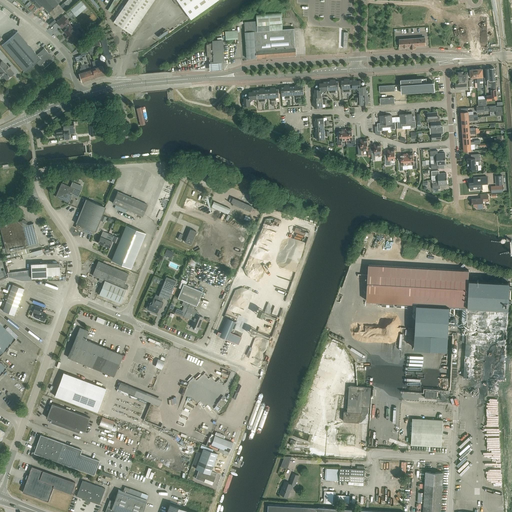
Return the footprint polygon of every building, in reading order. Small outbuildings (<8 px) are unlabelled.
[(37,0),(50,14),(51,14),(55,19),(64,11),(54,0),(37,0)] [(128,0),(113,22),(131,34),(153,0),(128,0)] [(176,0),(190,19),(216,0),(176,0)] [(86,8),(81,1),(70,10),(76,17),(86,8)] [(283,29),(282,13),(256,15),(257,21),(244,22),(245,32),(247,59),(296,55),(295,47),(294,28),(283,29)] [(68,22),(66,19),(59,25),(62,28),(65,25),(68,28),(64,31),(72,41),(76,37),(77,39),(82,35),(77,30),(75,32),(70,26),(67,23),(68,22)] [(239,31),(226,31),(227,40),(239,40),(239,31)] [(37,54),(17,32),(1,45),(25,72),(36,62),(42,70),(54,60),(44,48),(37,54)] [(220,41),(220,38),(215,38),(215,41),(212,42),(212,43),(208,43),(208,44),(206,44),(207,57),(209,57),(209,61),(214,61),(223,60),(222,41),(220,41)] [(425,45),(424,38),(400,39),(400,47),(410,46),(410,48),(415,48),(415,46),(425,45)] [(94,77),(99,76),(94,61),(93,58),(96,57),(93,49),(100,46),(99,41),(92,43),(88,46),(88,47),(86,48),(87,52),(91,51),(94,61),(91,62),(94,68),(91,69),(94,77)] [(84,64),(81,55),(75,57),(77,62),(80,61),(82,65),(80,66),(81,68),(79,69),(81,73),(79,74),(81,82),(89,79),(84,64)] [(94,61),(99,76),(104,74),(102,66),(99,67),(97,60),(94,61)] [(6,66),(2,61),(0,62),(0,73),(6,80),(8,79),(9,79),(12,77),(12,75),(14,74),(7,66),(6,66)] [(84,64),(89,79),(94,77),(91,69),(89,70),(87,63),(84,64)] [(221,64),(209,65),(209,69),(209,73),(222,72),(222,68),(221,64)] [(463,73),(463,72),(457,72),(457,83),(455,83),(455,90),(467,89),(466,81),(468,80),(467,72),(463,73)] [(427,83),(426,78),(400,80),(401,93),(434,90),(434,82),(430,82),(427,83)] [(349,80),(349,79),(344,79),(344,80),(341,81),(342,89),(345,89),(345,90),(345,93),(350,93),(349,90),(349,89),(353,88),(357,88),(359,90),(359,94),(359,98),(358,98),(358,97),(355,97),(355,102),(359,102),(359,101),(360,105),(368,104),(368,101),(369,101),(369,96),(368,96),(367,89),(366,90),(366,86),(362,86),(361,87),(360,86),(360,85),(360,81),(356,81),(356,80),(349,80)] [(335,81),(335,80),(330,80),(330,81),(323,82),(323,83),(319,83),(320,88),(321,88),(319,90),(318,89),(314,89),(315,93),(313,93),(314,100),(312,100),(313,105),(314,105),(314,108),(323,107),(323,104),(324,104),(327,104),(327,99),(323,100),(322,100),(322,96),(321,93),(324,90),(328,90),(331,90),(331,91),(331,94),(336,94),(335,91),(335,90),(339,89),(338,81),(335,81)] [(253,92),(250,92),(249,92),(249,93),(246,94),(245,94),(245,95),(245,98),(244,98),(244,99),(244,102),(243,102),(243,107),(249,107),(249,106),(251,105),(251,101),(253,99),(257,98),(257,99),(261,99),(261,100),(260,100),(261,103),(265,103),(265,99),(264,99),(264,98),(268,98),(271,98),(272,99),(271,99),(271,102),(276,102),(276,99),(275,99),(275,98),(279,97),(278,89),(275,89),(275,88),(270,88),(270,89),(264,90),(264,88),(259,89),(259,90),(252,91),(253,92)] [(142,106),(136,107),(140,126),(146,125),(142,106)] [(427,122),(428,122),(431,122),(440,121),(440,118),(437,118),(437,112),(427,113),(428,118),(426,119),(427,122)] [(406,126),(405,114),(400,115),(400,122),(397,122),(397,129),(403,128),(402,126),(406,126)] [(411,114),(405,114),(406,126),(407,126),(407,129),(410,129),(410,128),(415,127),(415,121),(412,121),(411,114)] [(391,115),(385,116),(386,127),(390,127),(390,129),(395,129),(395,122),(392,122),(391,115)] [(386,127),(385,116),(380,116),(380,123),(377,123),(377,131),(383,131),(382,128),(386,127)] [(430,131),(443,130),(443,127),(440,127),(440,121),(431,122),(428,122),(428,125),(431,124),(431,127),(430,127),(430,131)] [(351,129),(345,130),(346,140),(351,140),(351,144),(355,144),(355,137),(352,137),(351,129)] [(346,140),(345,130),(339,130),(340,138),(337,138),(337,145),(342,145),(341,141),(346,140)] [(443,133),(443,130),(430,131),(430,134),(431,134),(432,140),(441,139),(441,133),(443,133)] [(368,150),(367,140),(360,140),(361,147),(358,148),(358,155),(362,155),(361,151),(368,150)] [(381,155),(381,145),(374,145),(374,152),(371,153),(372,160),(375,160),(375,156),(381,155)] [(395,160),(394,150),(388,150),(388,158),(385,158),(385,165),(391,165),(391,161),(395,160)] [(433,160),(445,159),(445,153),(438,153),(437,150),(430,151),(430,156),(433,156),(433,160)] [(408,165),(407,154),(401,155),(401,162),(398,162),(399,171),(403,170),(403,165),(408,165)] [(413,154),(407,154),(408,165),(412,164),(413,169),(417,168),(416,161),(413,161),(413,154)] [(480,161),(479,154),(471,154),(471,158),(467,159),(468,170),(472,170),(472,171),(478,171),(478,170),(478,165),(476,165),(475,161),(480,161)] [(445,159),(433,160),(434,164),(431,164),(431,169),(439,168),(438,165),(446,165),(445,159)] [(435,180),(447,179),(446,173),(439,173),(439,170),(431,171),(432,176),(435,176),(435,180)] [(487,183),(487,177),(474,178),(475,183),(470,183),(470,190),(482,189),(482,184),(487,183)] [(436,184),(432,184),(432,189),(440,188),(440,185),(447,185),(447,179),(435,180),(432,180),(432,183),(435,182),(436,184)] [(70,187),(61,183),(56,197),(65,201),(67,196),(70,197),(74,188),(70,187)] [(147,205),(117,192),(112,203),(142,216),(147,205)] [(488,200),(488,195),(480,195),(481,199),(472,199),(472,203),(473,203),(474,206),(477,206),(477,209),(483,208),(483,201),(488,200)] [(252,207),(232,198),(230,203),(231,203),(230,204),(232,204),(250,212),(252,207)] [(105,207),(86,200),(76,223),(77,224),(75,228),(93,235),(94,231),(95,231),(105,207)] [(230,209),(213,202),(211,207),(228,214),(230,209)] [(21,221),(10,224),(10,222),(4,224),(5,225),(0,226),(0,229),(5,246),(2,247),(3,253),(6,252),(6,254),(39,245),(33,224),(28,225),(21,221)] [(108,234),(103,245),(109,247),(112,241),(118,244),(111,260),(131,268),(145,233),(126,225),(120,239),(108,234)] [(196,231),(190,229),(184,242),(190,244),(196,231)] [(103,245),(108,234),(103,231),(100,237),(98,243),(103,245)] [(426,249),(422,259),(427,261),(431,250),(426,249)] [(102,284),(103,284),(99,294),(120,303),(126,289),(127,290),(128,286),(124,284),(128,274),(98,261),(92,275),(99,278),(98,281),(102,283),(102,284)] [(58,266),(58,263),(31,264),(31,275),(22,276),(22,281),(32,280),(32,278),(46,277),(46,275),(59,274),(59,266),(58,266)] [(468,270),(368,265),(366,301),(417,304),(415,330),(448,332),(449,306),(467,307),(464,378),(504,380),(510,282),(468,280),(468,270)] [(176,281),(166,277),(158,296),(155,295),(154,297),(151,304),(149,304),(147,309),(157,313),(160,306),(161,307),(163,303),(161,302),(163,298),(168,300),(171,293),(174,295),(176,288),(173,287),(176,281)] [(24,289),(12,284),(2,311),(14,315),(24,289)] [(202,292),(184,284),(178,298),(189,303),(185,312),(177,308),(175,313),(183,317),(193,321),(191,325),(194,326),(194,327),(198,329),(203,318),(195,314),(197,311),(194,310),(196,306),(202,292)] [(41,309),(35,306),(31,316),(35,317),(34,317),(44,321),(46,314),(40,312),(41,309)] [(235,322),(226,318),(220,333),(218,332),(216,335),(227,339),(235,322)] [(2,326),(0,328),(0,343),(6,349),(15,339),(2,326)] [(88,331),(80,328),(67,357),(113,376),(122,355),(85,340),(88,331)] [(327,342),(325,349),(335,352),(337,344),(332,342),(331,344),(327,342)] [(164,362),(158,359),(155,367),(161,370),(164,362)] [(105,388),(63,372),(54,396),(97,411),(105,388)] [(161,399),(120,382),(118,389),(159,405),(161,399)] [(371,387),(349,385),(347,412),(344,411),(343,421),(367,423),(368,406),(369,406),(371,387)] [(461,388),(461,402),(473,402),(473,388),(461,388)] [(226,402),(222,398),(216,405),(221,409),(226,402)] [(90,418),(52,404),(46,418),(85,432),(90,418)] [(114,427),(116,421),(103,417),(100,426),(116,432),(118,428),(114,427)] [(443,421),(412,419),(411,444),(441,446),(443,421)] [(82,450),(40,435),(34,453),(56,461),(94,475),(99,461),(80,454),(82,450)] [(119,440),(120,438),(114,435),(110,447),(123,452),(126,442),(119,440)] [(233,443),(214,435),(211,444),(229,452),(233,443)] [(217,473),(211,471),(218,454),(203,448),(196,469),(199,470),(195,478),(204,481),(205,479),(213,482),(217,473)] [(292,457),(285,457),(281,467),(288,469),(292,457)] [(52,491),(53,488),(71,494),(75,483),(32,467),(22,492),(48,502),(52,491)] [(365,469),(339,468),(339,481),(364,482),(365,469)] [(440,511),(442,484),(442,473),(426,472),(425,483),(425,484),(423,511),(394,511),(318,508),(304,507),(268,505),(267,511),(440,511)] [(299,475),(293,473),(289,483),(285,481),(280,494),(288,497),(291,489),(292,490),(294,485),(295,485),(297,479),(299,475)] [(83,480),(77,495),(88,500),(87,502),(89,503),(90,501),(99,504),(105,489),(83,480)] [(129,488),(124,487),(123,491),(118,490),(114,502),(109,500),(104,511),(142,511),(147,500),(128,493),(129,488)] [(193,511),(169,503),(166,511),(193,511)]
